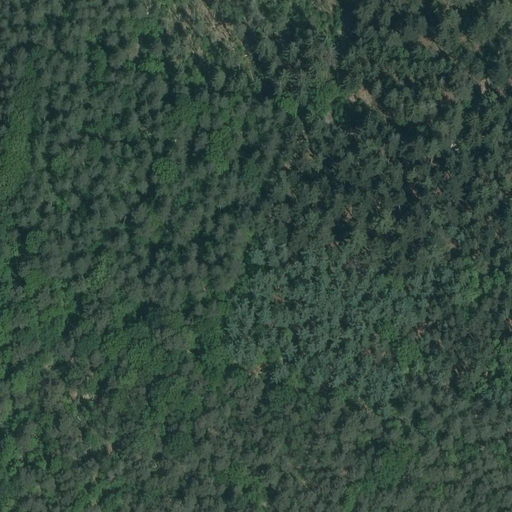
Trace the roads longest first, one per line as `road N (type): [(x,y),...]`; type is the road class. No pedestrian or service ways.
road 1 (track): [(511,37),(451,158),(127,89),(145,0)]
road 2 (track): [(0,310),(511,474)]
road 3 (track): [(285,120),(200,374)]
road 4 (track): [(0,365),(60,511)]
road 5 (track): [(350,0),(326,128)]
road 6 (track): [(0,64),(127,89)]
